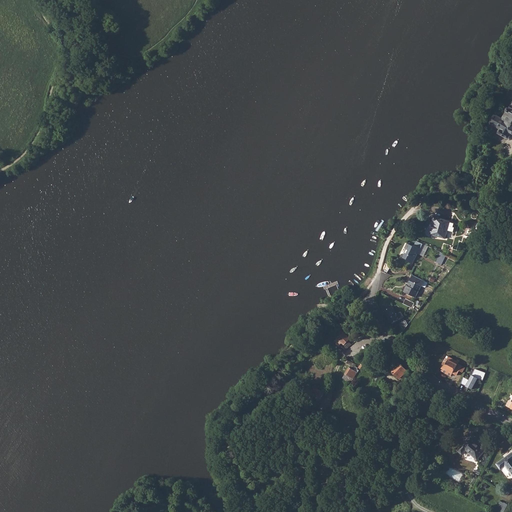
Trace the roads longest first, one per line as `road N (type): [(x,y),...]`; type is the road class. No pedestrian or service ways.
road 1 (residential): [(369,302),(423,377),(511,424)]
road 2 (track): [(430,511),(413,500),(406,476),(431,439),(477,405)]
